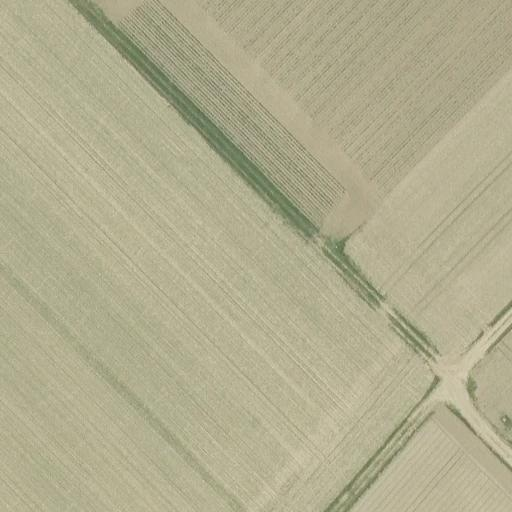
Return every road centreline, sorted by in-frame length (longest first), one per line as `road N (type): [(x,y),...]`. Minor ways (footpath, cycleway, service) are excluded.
road 1 (track): [(73,0),(445,384)]
road 2 (track): [(445,384),(335,511)]
